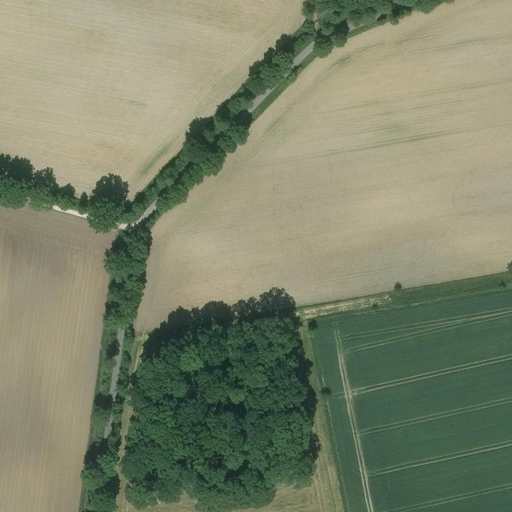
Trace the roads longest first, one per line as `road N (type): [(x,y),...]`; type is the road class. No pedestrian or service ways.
road 1 (unclassified): [(133,229),(319,31),(395,0)]
road 2 (residential): [(94,511),(133,229)]
road 3 (track): [(133,229),(0,194)]
